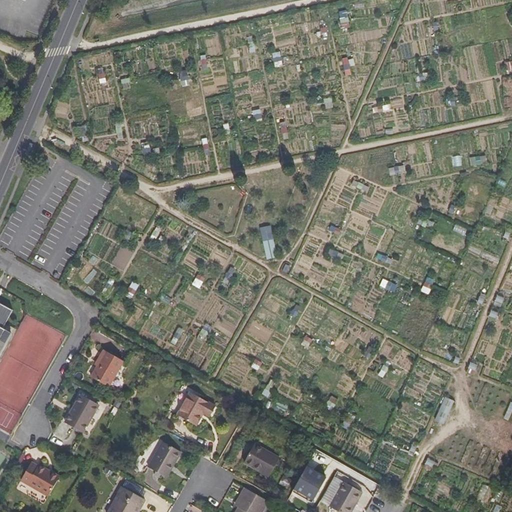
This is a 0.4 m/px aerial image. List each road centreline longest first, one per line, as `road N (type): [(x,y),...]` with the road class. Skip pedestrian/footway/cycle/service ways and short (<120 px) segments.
road 1 (track): [(329,0),(56,52)]
road 2 (secondary): [(78,0),(0,184)]
